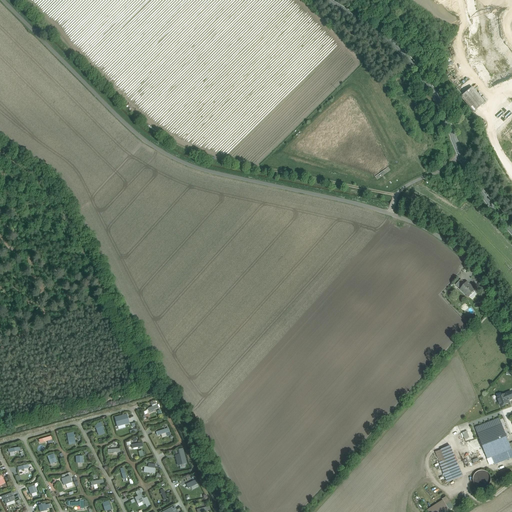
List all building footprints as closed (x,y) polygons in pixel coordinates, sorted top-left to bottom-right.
[(471,89),(460,98),(472,114),(484,104),(471,89)] [(475,290),(467,283),(466,284),(461,290),(469,297),(475,290)] [(511,392),(497,398),(498,399),(497,399),(498,402),(499,402),(501,406),(502,407),(504,406),(505,405),(508,403),(507,401),(511,398),(511,392),(511,393),(511,392)] [(141,410),(151,406),(149,401),(139,405),(141,410)] [(499,418),(475,428),(478,433),(496,426),(502,424),(499,418)] [(496,426),(478,433),(483,447),(507,438),(504,430),(498,432),(496,426)] [(152,433),(154,437),(165,432),(163,428),(152,433)] [(507,438),(483,447),(486,454),(488,459),(491,457),(507,451),(508,452),(511,450),(510,444),(507,438)] [(459,470),(450,447),(441,450),(450,473),(459,470)] [(441,450),(436,452),(445,475),(450,473),(441,450)] [(507,451),(491,457),(494,465),(511,459),(510,458),(508,452),(507,451)] [(481,470),(480,471),(479,471),(478,471),(477,472),(476,473),(475,474),(474,475),(474,476),(473,477),(473,478),(473,479),(473,480),(473,481),(473,482),(474,483),(474,484),(475,485),(476,487),(477,487),(479,488),(481,488),(482,488),(484,488),(485,488),(486,487),(487,487),(488,486),(489,485),(489,484),(490,483),(490,482),(491,481),(491,480),(491,479),(491,478),(490,477),(490,476),(490,475),(489,475),(489,474),(488,473),(486,472),(485,471),(484,471),(483,470),(481,470)] [(69,475),(74,486),(78,484),(74,473),(69,475)] [(195,485),(193,481),(180,485),(182,489),(195,485)] [(37,491),(32,482),(27,484),(32,494),(37,491)] [(164,496),(158,486),(154,488),(160,498),(164,496)] [(137,505),(143,502),(138,492),(132,494),(137,505)] [(14,500),(13,495),(4,498),(6,503),(14,500)] [(81,507),(78,499),(69,503),(70,507),(76,505),(77,507),(77,508),(81,507)] [(108,508),(103,499),(98,502),(103,511),(108,508)] [(443,500),(428,510),(429,511),(443,511),(449,509),(446,505),(443,500)]
